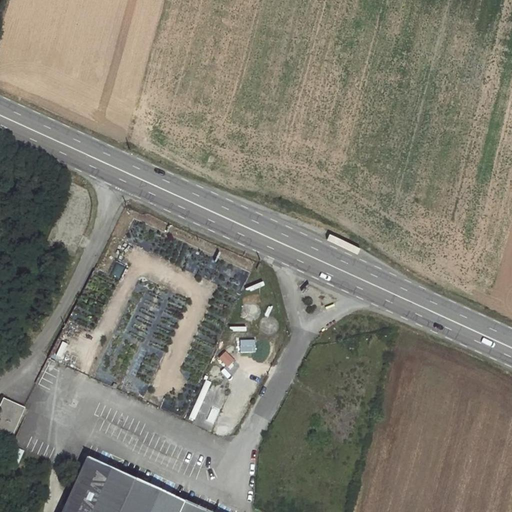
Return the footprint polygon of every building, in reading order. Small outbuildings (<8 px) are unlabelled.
[(255,352),(255,339),(239,340),(239,353),(255,352)] [(71,354),(55,347),(50,358),(66,365),(71,354)] [(225,351),(218,359),(227,367),(234,360),(225,351)] [(4,399),(1,406),(21,415),(24,409),(4,399)] [(0,440),(8,444),(21,415),(1,406),(0,407),(0,440)] [(23,452),(17,449),(12,462),(17,464),(23,452)] [(89,454),(87,459),(104,467),(104,466),(109,464),(89,454)] [(104,467),(87,459),(61,511),(203,511),(122,475),(118,473),(118,471),(112,469),(112,465),(109,464),(104,466),(104,467)] [(124,470),(112,465),(112,469),(118,471),(118,473),(122,475),(124,470)]
